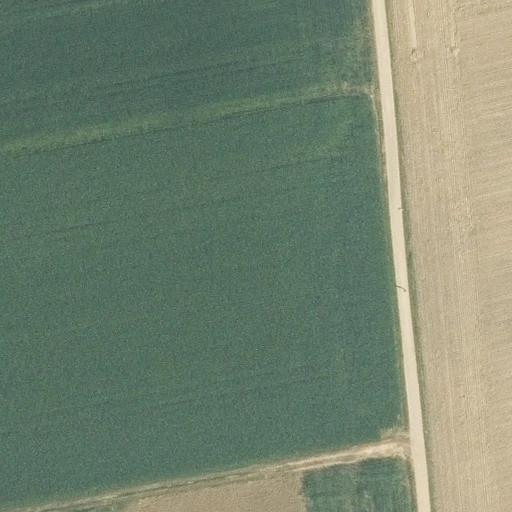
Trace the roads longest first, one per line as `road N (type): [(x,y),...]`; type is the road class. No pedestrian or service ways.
road 1 (track): [(423,511),(377,0)]
road 2 (track): [(417,447),(40,511)]
